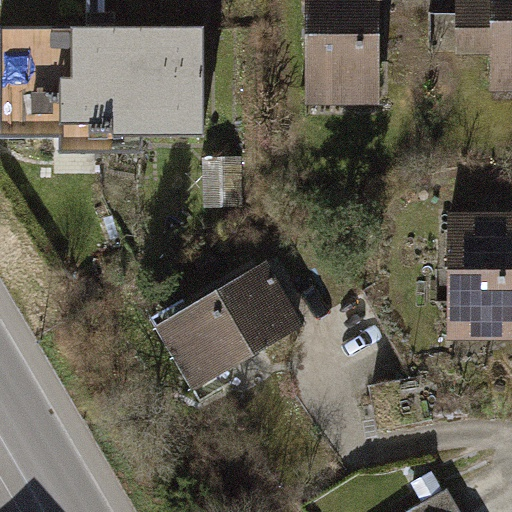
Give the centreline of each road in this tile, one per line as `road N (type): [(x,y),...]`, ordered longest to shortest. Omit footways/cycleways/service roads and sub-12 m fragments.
road 1 (unknown): [(511,454),(353,459),(312,387),(321,334)]
road 2 (tertiary): [(0,381),(76,511)]
